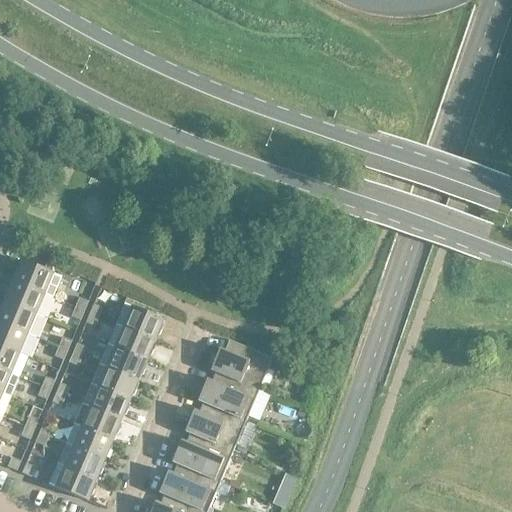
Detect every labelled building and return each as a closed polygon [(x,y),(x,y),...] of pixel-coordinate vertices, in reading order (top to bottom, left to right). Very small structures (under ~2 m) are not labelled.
[(21,261),(12,282),(52,298),(61,278),(21,261)] [(52,298),(12,282),(4,302),(43,318),(52,298)] [(79,299),(75,308),(84,312),(88,302),(79,299)] [(43,318),(4,302),(0,311),(0,323),(35,338),(43,318)] [(124,304),(115,325),(154,342),(163,321),(124,304)] [(102,308),(93,305),(89,314),(98,318),(102,308)] [(84,312),(75,308),(71,318),(80,321),(84,312)] [(98,318),(89,314),(85,324),(94,327),(98,318)] [(35,338),(0,323),(0,346),(27,358),(35,338)] [(154,342),(115,325),(107,345),(146,362),(154,342)] [(62,338),(58,348),(67,352),(71,342),(62,338)] [(272,359),(228,341),(224,352),(220,350),(210,372),(215,374),(215,372),(258,391),(272,359)] [(85,348),(76,344),(72,354),(81,358),(85,348)] [(146,362),(107,345),(98,365),(138,382),(146,362)] [(27,358),(0,346),(0,370),(18,378),(27,358)] [(67,352),(58,348),(54,357),(63,361),(67,352)] [(81,358),(72,354),(68,363),(77,367),(81,358)] [(138,382),(98,365),(90,385),(129,401),(138,382)] [(18,378),(0,370),(0,393),(10,398),(18,378)] [(215,372),(215,374),(211,382),(207,380),(197,402),(202,404),(202,403),(245,421),(258,391),(215,372)] [(45,378),(41,388),(50,391),(54,382),(45,378)] [(69,388),(60,384),(55,394),(65,398),(69,388)] [(129,401),(90,385),(82,405),(121,421),(129,401)] [(50,391),(41,388),(37,397),(46,401),(50,391)] [(10,398),(0,393),(0,417),(2,418),(10,398)] [(65,398),(55,394),(51,403),(61,407),(65,398)] [(202,403),(202,404),(198,413),(194,411),(184,433),(189,435),(189,434),(232,452),(245,421),(202,403)] [(121,421),(82,405),(73,425),(112,441),(121,421)] [(28,418),(24,427),(33,431),(37,422),(28,418)] [(52,428),(43,424),(39,434),(48,437),(52,428)] [(112,441),(73,425),(65,445),(104,461),(112,441)] [(33,431),(24,427),(20,437),(29,441),(33,431)] [(48,437),(39,434),(35,443),(44,447),(48,437)] [(189,434),(189,435),(185,444),(181,442),(171,464),(176,466),(176,465),(219,483),(232,452),(189,434)] [(104,461),(65,445),(56,464),(96,481),(104,461)] [(7,468),(16,472),(20,463),(11,459),(7,468)] [(96,481),(56,464),(48,485),(87,502),(96,481)] [(34,469),(25,465),(21,475),(31,478),(34,469)] [(176,465),(176,466),(172,474),(168,473),(159,494),(163,496),(163,495),(203,511),(207,511),(219,483),(176,465)] [(284,475),(272,505),(283,510),(295,480),(284,475)] [(203,511),(163,495),(163,496),(159,505),(155,503),(151,511),(203,511)]
